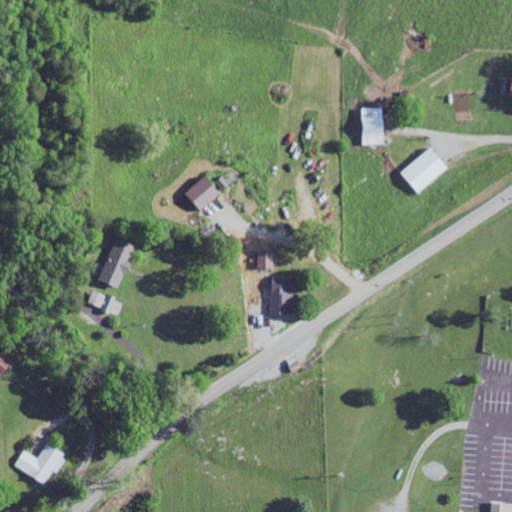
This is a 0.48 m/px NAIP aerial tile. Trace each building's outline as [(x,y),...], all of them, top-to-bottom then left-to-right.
[(363,108),(364,145),(384,144),(383,108),(363,108)] [(449,169),(433,147),(402,171),(418,192),(449,169)] [(220,192),(204,176),(185,195),(200,211),(220,192)] [(120,289),(136,246),(114,238),(99,281),(120,289)] [(273,268),(273,253),(258,252),(257,267),(273,268)] [(291,277),(271,277),(270,313),(290,314),(291,277)] [(101,308),(106,296),(92,291),(88,303),(101,308)] [(101,311),(109,314),(116,297),(109,294),(101,311)] [(0,372),(3,375),(11,363),(0,355),(0,372)] [(15,466),(45,485),(53,471),(56,473),(67,455),(48,443),(38,459),(25,450),(15,466)] [(511,511),(511,503),(492,502),(491,511),(511,511)]
